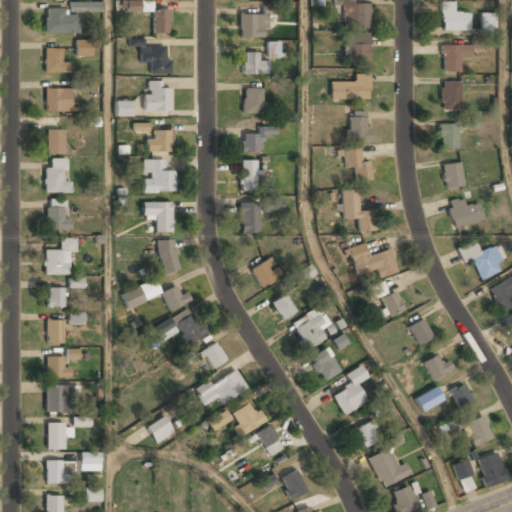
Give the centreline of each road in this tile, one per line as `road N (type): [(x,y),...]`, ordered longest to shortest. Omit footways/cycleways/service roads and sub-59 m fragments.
road 1 (residential): [(207,0),(210,255),(239,322),(353,511)]
road 2 (residential): [(9,0),(9,511)]
road 3 (residential): [(404,0),(406,162),(422,241),(511,406)]
